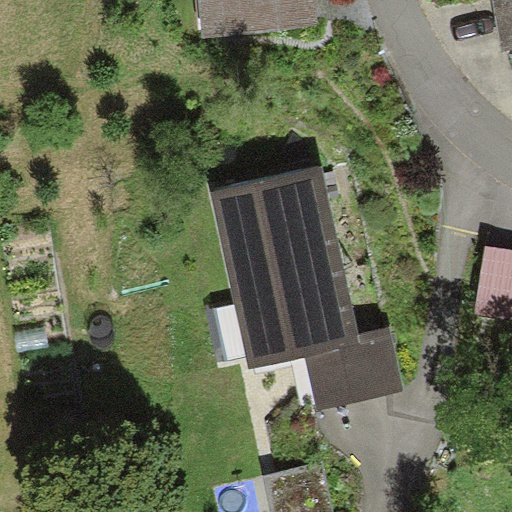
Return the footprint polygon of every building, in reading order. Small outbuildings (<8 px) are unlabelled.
[(200,0),(204,35),(318,25),(315,0),(200,0)] [(511,0),(495,0),(507,55),(511,53),(511,0)] [(319,176),(212,201),(255,379),(293,370),(304,416),(402,393),(388,334),(359,341),(319,176)] [(511,251),(484,248),(476,322),(511,325),(511,251)] [(335,511),(322,464),(264,480),(272,511),(335,511)]
